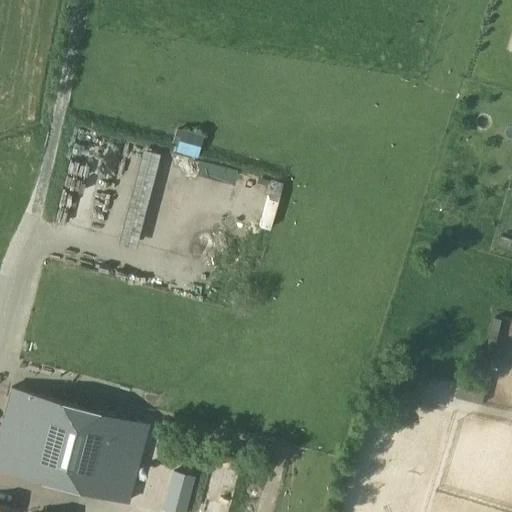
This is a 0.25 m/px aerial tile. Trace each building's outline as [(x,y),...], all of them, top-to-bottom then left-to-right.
[(475,125),(472,125),(464,158),(463,152),(450,208),(489,217),(495,217),(498,206),(498,200),(503,180),(503,171),(505,161),(494,158),(494,147),(498,130),(475,125)] [(81,197),(100,138),(74,130),(56,189),(81,197)] [(104,143),(101,159),(128,164),(131,147),(104,143)] [(0,467),(127,501),(148,422),(10,385),(0,421),(0,467)] [(183,511),(192,475),(172,470),(162,509),(172,511),(183,511)] [(0,511),(16,511),(17,508),(0,503),(0,511)]
